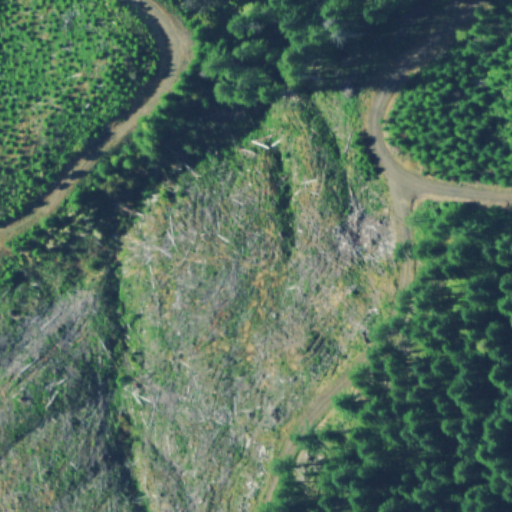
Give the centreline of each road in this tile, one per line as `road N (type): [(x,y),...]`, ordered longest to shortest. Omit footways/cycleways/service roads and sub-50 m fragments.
road 1 (track): [(147,0),(183,23),(197,61),(183,99),(0,246)]
road 2 (track): [(511,203),(417,185),(387,163),(387,89),(489,0)]
